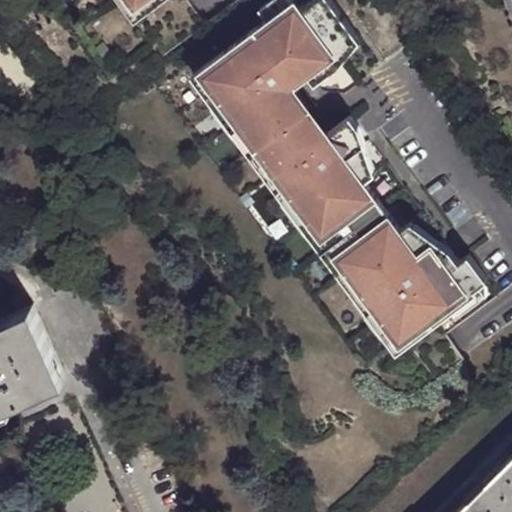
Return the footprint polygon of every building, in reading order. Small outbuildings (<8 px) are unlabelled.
[(145,16),(132,0),(119,0),(136,22),(145,16)] [(132,0),(145,16),(166,0),(132,0)] [(298,0),(277,16),(211,64),(224,82),(221,83),(247,119),(250,117),(286,167),(283,168),(319,218),(322,217),(357,264),(354,267),(391,316),(393,314),(411,339),(434,323),(436,326),(460,309),(457,305),(494,279),(475,254),(465,260),(457,267),(439,242),(430,249),(412,224),(407,228),(372,179),(377,175),(359,151),(368,145),(349,120),(330,133),(296,85),(316,70),(341,52),(340,50),(365,32),(341,0),(314,0),(307,5),(303,0),(298,0)] [(276,0),(269,6),(277,16),(298,0),(276,0)] [(369,39),(365,32),(340,50),(341,52),(316,70),(323,80),(349,62),(369,39)] [(358,113),(349,120),(368,145),(359,151),(377,175),(383,171),(365,122),(358,113)] [(412,224),(430,249),(439,242),(457,267),(465,260),(457,249),(418,220),(412,224)] [(0,323),(0,410),(71,379),(38,306),(0,323)] [(511,511),(511,458),(504,467),(506,468),(473,501),(471,499),(458,511),(511,511)]
